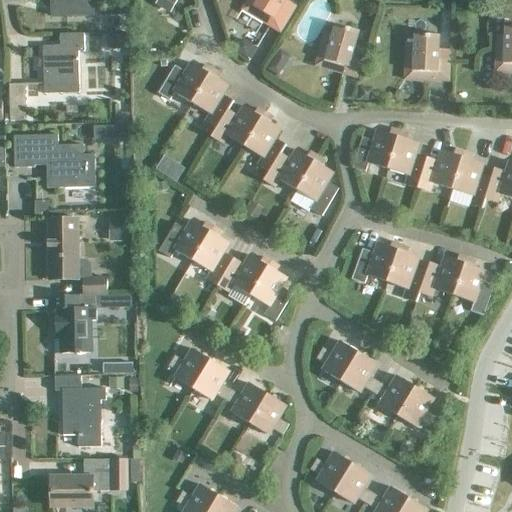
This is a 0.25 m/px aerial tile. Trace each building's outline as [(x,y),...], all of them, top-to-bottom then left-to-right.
[(96,17),(95,0),(49,0),(50,18),(96,17)] [(157,0),(155,4),(170,12),(176,0),(157,0)] [(248,0),(242,11),(280,34),(291,15),(295,8),(285,2),(286,0),(248,0)] [(325,33),(320,52),(327,54),(325,61),(339,65),(336,74),(346,76),(352,55),(355,46),(359,33),(336,26),(333,35),(325,33)] [(511,73),(511,28),(505,28),(505,38),(497,37),(495,73),(511,73)] [(42,49),(43,96),(44,96),(44,95),(55,95),(55,86),(78,86),(77,54),(83,54),(83,36),(59,37),(60,49),(42,49)] [(406,45),(405,81),(448,83),(450,61),(450,52),(438,51),(439,37),(415,36),(414,45),(406,45)] [(127,39),(110,39),(110,52),(127,52),(127,39)] [(239,44),(234,52),(246,60),(254,47),(246,42),(239,44)] [(355,46),(352,55),(364,59),(366,49),(355,46)] [(275,60),(268,72),(279,79),(283,72),(282,64),(275,60)] [(192,105),(213,71),(208,68),(205,73),(191,65),(185,74),(174,68),(158,95),(169,102),(174,94),(192,105)] [(213,71),(192,105),(210,116),(205,124),(215,130),(216,130),(227,111),(228,112),(233,103),(223,97),(228,87),(214,79),(217,74),(213,71)] [(9,124),(26,123),(24,86),(8,87),(9,124)] [(359,90),(358,102),(370,104),(372,91),(359,90)] [(216,130),(215,130),(210,139),(222,146),(227,138),(244,149),(265,115),(260,112),(257,117),(243,108),(237,118),(228,112),(227,111),(216,130)] [(265,115),(244,149),(262,159),(257,167),(268,174),(280,155),(281,156),(286,147),(275,141),(281,131),(267,122),(269,118),(265,115)] [(130,127),(120,127),(120,140),(131,140),(130,127)] [(388,171),(400,134),(394,132),(393,137),(377,132),(374,143),(362,139),(352,170),(365,174),(368,165),(388,171)] [(405,135),(400,134),(388,171),(407,178),(405,186),(417,190),(427,160),(416,156),(419,146),(403,141),(405,135)] [(13,138),(13,170),(33,170),(33,168),(45,167),(46,190),(94,189),(93,156),(83,157),(83,147),(67,147),(56,148),(56,137),(13,138)] [(268,174),(263,182),(274,189),(279,182),(297,192),(317,159),(313,156),(310,161),(296,152),(290,161),(281,156),(280,155),(268,174)] [(438,163),(427,160),(417,190),(429,194),(432,185),(452,192),(464,154),(459,152),(457,158),(441,153),(438,163)] [(464,154),(452,192),(472,198),(469,207),(482,211),(485,201),(491,180),(490,180),(480,176),(483,166),(467,161),(469,156),(464,154)] [(321,218),(338,191),(328,184),(333,175),(319,166),(322,161),(317,159),(297,192),(290,203),(308,214),(310,211),(321,218)] [(493,170),(490,180),(491,180),(485,201),(497,205),(500,196),(511,200),(511,164),(509,163),(505,174),(493,170)] [(174,164),(166,177),(176,184),(184,171),(174,164)] [(165,185),(155,186),(155,195),(166,194),(165,185)] [(382,201),(380,208),(390,211),(392,205),(382,201)] [(47,203),(34,203),(34,216),(47,216),(47,203)] [(252,206),(245,216),(254,222),(261,212),(252,206)] [(78,221),(48,221),(48,282),(78,282),(78,281),(83,281),(89,281),(89,267),(83,262),(78,262),(78,221)] [(193,263),(213,229),(208,226),(206,231),(191,222),(186,232),(175,225),(158,253),(170,260),(175,252),(193,263)] [(127,224),(108,224),(108,245),(128,245),(127,224)] [(218,232),(213,229),(193,263),(210,273),(206,281),(217,288),(234,261),(223,254),(229,245),(215,236),(218,232)] [(387,284),(400,247),(395,245),(393,250),(378,245),(374,255),(362,251),(351,281),(364,286),(367,277),(387,284)] [(405,249),(400,247),(387,284),(406,291),(403,300),(416,305),(419,295),(426,274),(415,270),(419,260),(403,254),(405,249)] [(251,298),(271,264),(266,261),(264,266),(249,257),(244,267),(234,261),(217,288),(229,296),(227,299),(244,309),(251,298)] [(429,264),(426,274),(419,295),(431,299),(434,291),(454,298),(467,260),(462,258),(460,264),(444,258),(441,269),(429,264)] [(467,260),(454,298),(473,305),(470,313),(483,318),(494,288),(482,283),(486,273),(470,267),(472,262),(467,260)] [(276,266),(271,264),(251,298),(268,308),(264,316),(275,323),(292,296),(281,289),(287,280),(273,271),(276,266)] [(89,281),(83,281),(83,297),(107,297),(107,280),(89,281)] [(93,322),(93,310),(77,310),(77,297),(51,298),(51,312),(59,311),(59,316),(51,316),(51,337),(60,337),(60,341),(52,342),(53,356),(89,355),(88,322),(93,322)] [(205,310),(200,318),(210,324),(215,316),(205,310)] [(236,327),(231,335),(242,341),(246,333),(236,327)] [(341,384),(359,354),(340,343),(332,355),(322,349),(316,360),(326,366),(322,372),(341,384)] [(193,391),(211,362),(192,351),(184,363),(174,357),(168,368),(178,374),(174,380),(193,391)] [(377,366),(359,354),(341,384),(360,395),(363,389),(373,395),(379,384),(370,378),(377,366)] [(211,362),(193,391),(212,403),(215,397),(225,403),(231,392),(222,386),(230,374),(211,362)] [(131,365),(112,366),(113,376),(131,375),(131,365)] [(101,449),(100,402),(106,402),(106,390),(79,390),(79,378),(53,378),(54,391),(62,391),(63,437),(78,437),(78,449),(101,449)] [(389,390),(379,384),(373,395),(382,401),(379,407),(398,418),(415,389),(396,378),(389,390)] [(124,379),(110,380),(111,391),(124,390),(124,379)] [(136,382),(128,383),(128,396),(137,396),(136,382)] [(241,398),(231,392),(225,403),(234,409),(231,414),(250,426),(267,396),(249,385),(241,398)] [(415,389),(398,418),(416,430),(420,424),(430,430),(436,419),(426,413),(434,400),(415,389)] [(286,408),(267,396),(250,426),(269,437),(272,431),(282,437),(289,426),(279,420),(286,408)] [(412,448),(402,449),(402,460),(413,459),(412,448)] [(176,450),(172,458),(181,462),(185,455),(176,450)] [(335,495),(353,466),(334,454),(326,467),(316,461),(310,472),(319,478),(316,483),(335,495)] [(234,455),(228,465),(237,471),(241,465),(239,459),(234,455)] [(85,480),(50,480),(50,508),(92,508),(92,494),(112,493),(128,493),(128,485),(128,473),(128,461),(112,461),(85,462),(85,480)] [(353,466),(335,495),(354,506),(357,501),(367,507),(373,495),(364,490),(371,477),(353,466)] [(210,511),(219,498),(200,486),(192,499),(182,493),(176,504),(186,510),(184,511),(210,511)] [(373,495),(367,507),(375,511),(401,511),(409,500),(390,489),(383,501),(373,495)] [(210,511),(235,511),(238,509),(219,498),(210,511)] [(409,500),(401,511),(427,511),(428,511),(409,500)]
